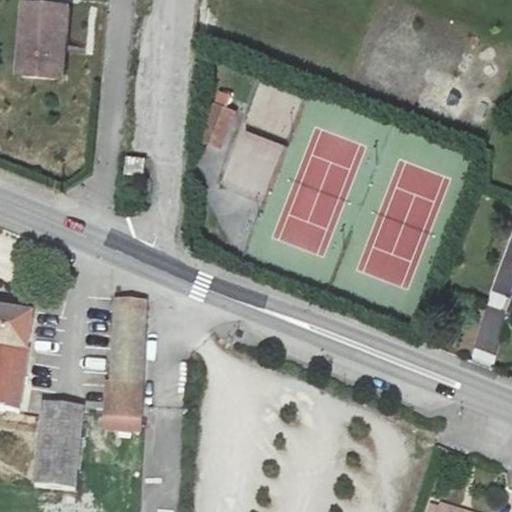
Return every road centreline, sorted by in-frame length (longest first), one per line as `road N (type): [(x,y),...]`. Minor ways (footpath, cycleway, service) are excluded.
road 1 (secondary): [(97,241),(511,407)]
road 2 (residential): [(124,0),(97,241)]
